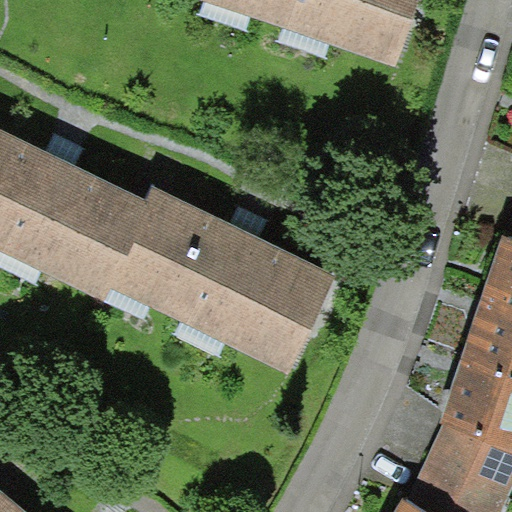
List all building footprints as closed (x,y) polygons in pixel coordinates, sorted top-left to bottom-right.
[(253,0),(289,12),(289,10),(329,24),(329,26),(396,48),(412,0),(253,0)] [(113,268),(143,201),(70,166),(73,161),(46,148),(43,153),(35,149),(0,132),(0,231),(43,251),(42,253),(106,283),(113,268)] [(230,219),(228,225),(219,221),(149,187),(143,201),(113,268),(152,287),(151,288),(290,355),(330,273),(255,238),(257,232),(230,219)] [(511,228),(511,232),(507,230),(495,266),(487,292),(511,300),(511,228)] [(511,300),(487,292),(472,334),(466,352),(511,367),(511,300)] [(508,434),(511,435),(511,367),(466,352),(451,398),(446,413),(450,415),(430,458),(485,484),(508,434)] [(471,511),(485,484),(430,458),(411,498),(406,495),(396,511),(471,511)] [(21,511),(0,494),(0,511),(21,511)]
